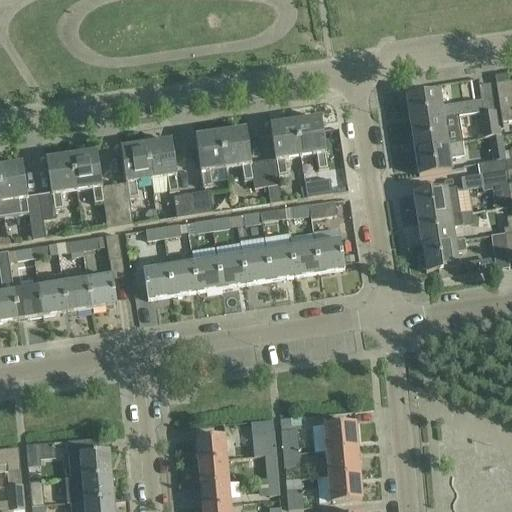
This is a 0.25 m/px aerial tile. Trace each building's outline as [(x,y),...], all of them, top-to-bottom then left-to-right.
[(500,112),(511,111),(511,110),(511,82),(508,83),(507,77),(495,79),(500,112)] [(410,126),(458,119),(479,116),(494,113),(490,87),(478,88),(481,103),(441,109),(438,95),(406,100),(410,126)] [(511,116),(511,111),(500,112),(501,123),(511,121),(511,116)] [(497,138),(494,113),(479,116),(483,141),(497,138)] [(410,126),(414,152),(447,147),(462,145),(458,119),(410,126)] [(295,125),(300,160),(315,158),(318,173),(328,172),(320,121),(295,125)] [(274,162),(263,164),(267,190),(269,207),(281,205),(279,188),(278,179),(287,177),(285,162),(300,160),(295,125),(269,128),(274,162)] [(224,156),(226,169),(226,171),(241,168),(244,184),(252,183),(253,192),(267,190),(263,164),(251,166),(246,132),(221,136),(224,156)] [(226,171),(226,169),(224,156),(221,136),(195,140),(202,191),(212,189),(210,174),(226,171)] [(146,147),(151,182),(166,180),(169,196),(178,194),(171,143),(146,147)] [(414,152),(418,179),(438,176),(451,174),(449,161),(464,158),(462,145),(447,147),(414,152)] [(492,148),(494,161),(504,160),(502,146),(492,148)] [(136,184),(151,182),(146,147),(120,151),(125,185),(114,187),(120,229),(131,228),(127,202),(138,200),(136,184)] [(71,158),(74,176),(76,193),(92,191),(94,207),(104,205),(107,231),(120,229),(114,187),(101,189),(96,155),(71,158)] [(74,176),(71,158),(45,162),(50,196),(39,198),(43,224),(54,223),(53,213),(63,212),(61,196),(76,193),(74,176)] [(504,160),(494,161),(478,164),(480,178),(506,174),(504,160)] [(45,241),(43,224),(39,198),(26,200),(21,166),(0,169),(0,193),(4,221),(28,217),(32,243),(45,241)] [(506,174),(480,178),(479,178),(481,188),(481,191),(491,189),(494,211),(511,209),(507,185),(506,174)] [(462,191),(481,188),(479,178),(461,181),(462,191)] [(331,197),(329,182),(304,186),(306,201),(331,197)] [(413,197),(417,223),(459,217),(455,190),(413,197)] [(191,197),(194,218),(212,215),(209,195),(191,197)] [(177,221),(194,218),(191,197),(173,200),(177,221)] [(333,205),(308,209),(311,223),(335,219),(333,205)] [(311,223),(308,209),(292,212),(293,222),(310,220),(310,223),(311,223)] [(156,223),(155,212),(148,213),(144,218),(145,224),(156,223)] [(260,217),(261,227),(278,224),(276,214),(260,217)] [(261,227),(260,217),(243,219),(244,229),(261,227)] [(459,217),(417,223),(421,249),(454,244),(452,231),(461,230),(459,217)] [(507,230),(503,230),(504,236),(511,235),(511,218),(506,219),(507,230)] [(227,222),(211,224),(212,234),(228,232),(227,222)] [(195,237),(212,234),(211,224),(194,227),(195,237)] [(179,229),(162,232),(163,241),(180,239),(179,229)] [(146,244),(163,241),(162,232),(145,234),(146,244)] [(508,263),(504,237),(491,239),(495,265),(508,263)] [(121,262),(117,238),(105,240),(108,264),(121,262)] [(80,244),(82,252),(83,260),(82,254),(99,252),(97,242),(80,244)] [(314,247),(319,276),(344,272),(339,243),(314,247)] [(425,276),(438,273),(439,281),(439,282),(458,279),(457,270),(458,270),(455,256),(465,254),(463,243),(454,244),(421,249),(423,260),(419,260),(421,272),(425,272),(425,276)] [(82,252),(80,244),(64,246),(66,257),(71,257),(71,261),(83,260),(82,252)] [(319,276),(314,247),(290,251),(295,280),(319,276)] [(31,252),(33,262),(49,259),(48,249),(31,252)] [(295,280),(290,251),(266,255),(270,284),(295,280)] [(33,262),(31,252),(16,254),(17,264),(33,262)] [(0,325),(17,323),(13,294),(7,255),(0,256),(0,283),(2,296),(0,296),(0,325)] [(166,259),(168,271),(172,299),(197,295),(192,267),(189,267),(187,255),(166,259)] [(270,284),(266,255),(241,259),(246,288),(270,284)] [(241,259),(217,263),(221,292),(246,288),(241,259)] [(221,292),(217,263),(192,267),(197,295),(221,292)] [(172,299),(168,271),(143,274),(147,303),(172,299)] [(37,290),(42,319),(66,316),(61,287),(60,278),(49,280),(50,288),(37,290)] [(86,283),(91,312),(116,308),(112,279),(86,283)] [(66,316),(91,312),(86,283),(61,287),(66,316)] [(17,323),(42,319),(37,290),(13,294),(17,323)] [(283,458),(297,457),(295,433),(301,433),(300,423),(280,425),(283,458)] [(275,458),(272,426),(250,428),(251,440),(262,439),(264,459),(275,458)] [(324,428),(326,454),(357,452),(355,426),(324,428)] [(198,465),(226,462),(224,439),(196,441),(198,465)] [(70,481),(111,478),(108,454),(98,454),(97,443),(67,446),(70,481)] [(55,459),(54,447),(26,450),(27,471),(40,470),(39,460),(55,459)] [(0,472),(20,471),(18,451),(0,452),(0,472)] [(357,452),(326,454),(328,480),(359,477),(357,452)] [(297,457),(283,458),(284,472),(299,470),(297,457)] [(200,488),(228,485),(226,462),(198,465),(200,488)] [(255,465),(257,483),(266,482),(278,481),(276,463),(255,465)] [(361,503),(359,477),(328,480),(330,506),(361,503)] [(70,505),(113,501),(111,478),(70,481),(64,482),(66,506),(70,505)] [(280,498),(278,481),(266,482),(268,500),(280,498)] [(302,511),(300,482),(285,484),(287,511),(302,511)] [(44,508),(41,484),(28,485),(31,510),(44,508)] [(202,511),(230,509),(228,485),(200,488),(202,511)] [(20,511),(25,511),(22,488),(7,489),(8,511),(20,511)] [(113,511),(113,501),(70,505),(70,511),(113,511)]
